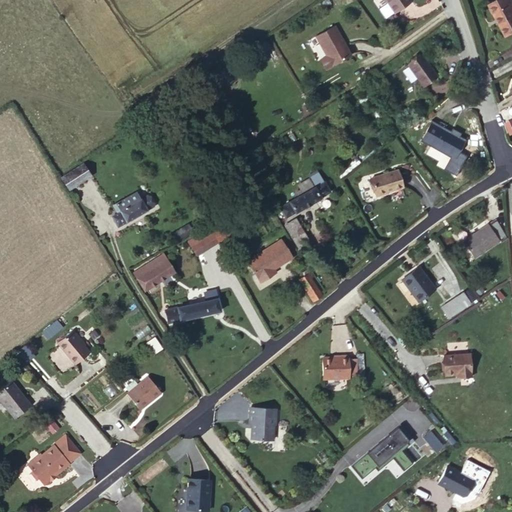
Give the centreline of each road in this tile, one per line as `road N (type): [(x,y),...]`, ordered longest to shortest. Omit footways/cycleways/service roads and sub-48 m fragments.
road 1 (unclassified): [(511,164),(420,225),(69,511)]
road 2 (unknown): [(210,397),(159,333),(111,243)]
road 3 (residential): [(511,161),(449,0)]
